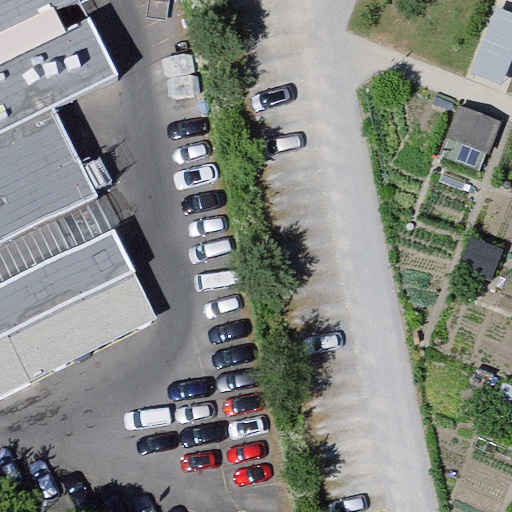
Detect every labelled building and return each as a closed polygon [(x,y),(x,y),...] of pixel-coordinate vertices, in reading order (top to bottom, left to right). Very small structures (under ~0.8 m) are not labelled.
[(109,3),(107,0),(0,0),(0,366),(26,354),(39,379),(143,327),(130,301),(150,291),(64,121),(107,99),(68,23),(109,3)] [(511,12),(498,7),(470,73),(502,86),(511,61),(511,12)] [(466,115),(455,140),(496,157),(507,132),(466,115)] [(475,248),(465,272),(497,285),(507,261),(475,248)] [(511,391),(501,416),(511,420),(511,391)]
